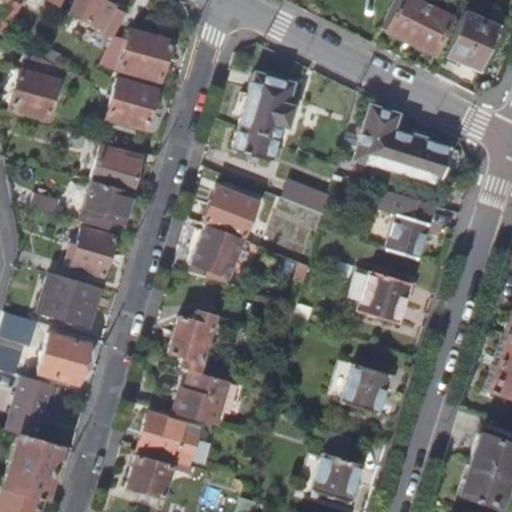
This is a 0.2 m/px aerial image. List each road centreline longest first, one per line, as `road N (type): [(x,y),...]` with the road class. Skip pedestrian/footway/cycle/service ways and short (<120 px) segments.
road 1 (residential): [(222,0),(76,511)]
road 2 (residential): [(511,139),(397,511)]
road 3 (residential): [(228,0),(511,139)]
